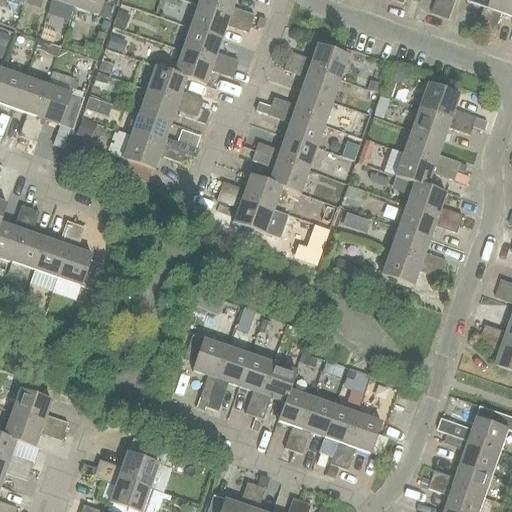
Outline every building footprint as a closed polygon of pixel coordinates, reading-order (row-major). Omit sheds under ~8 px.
[(73,10),(76,0),(51,0),(51,2),(73,10)] [(97,18),(103,0),(76,0),(73,10),(97,18)] [(250,26),(253,17),(232,10),(234,0),(200,0),(198,8),(250,26)] [(436,0),(431,15),(449,21),(455,0),(436,0)] [(467,0),(467,2),(484,8),(476,30),(485,33),(496,0),(467,0)] [(511,0),(496,0),(485,33),(494,36),(502,14),(511,17),(511,0)] [(247,35),(250,26),(198,8),(190,30),(221,41),(226,27),(247,35)] [(118,14),(113,27),(121,30),(126,17),(118,14)] [(258,19),(255,29),(262,31),(265,21),(258,19)] [(0,29),(0,56),(6,57),(11,31),(0,29)] [(216,55),(221,41),(190,30),(182,53),(234,72),(237,63),(216,55)] [(111,38),(107,50),(119,54),(123,42),(111,38)] [(38,43),(36,50),(46,54),(49,48),(38,43)] [(340,82),(349,58),(316,47),(311,62),(289,54),(286,63),(340,82)] [(231,80),(234,72),(182,53),(174,75),(174,76),(186,80),(186,81),(204,88),(210,73),(231,80)] [(333,105),(340,82),(286,63),(283,72),(305,80),(300,93),(333,105)] [(174,76),(174,75),(155,68),(146,92),(200,112),(203,103),(181,95),(186,81),(186,80),(174,76)] [(0,107),(13,112),(24,80),(2,72),(0,76),(0,107)] [(97,75),(93,88),(107,93),(111,80),(97,75)] [(28,140),(46,88),(24,80),(13,112),(26,117),(19,137),(28,140)] [(369,82),(367,92),(378,95),(381,86),(369,82)] [(486,122),(474,118),(453,111),(458,96),(427,86),(419,109),(471,126),(483,130),(486,122)] [(83,101),(70,96),(46,88),(28,140),(37,144),(44,123),(72,132),(83,101)] [(203,126),(207,114),(200,112),(146,92),(138,114),(170,126),(174,116),(203,126)] [(325,127),(333,105),(300,93),(295,107),(274,99),(271,108),(325,127)] [(89,100),(85,111),(96,115),(100,103),(89,100)] [(258,104),(255,113),(268,117),(271,108),(258,104)] [(317,150),(325,127),(271,108),(268,117),(289,125),(284,138),(317,150)] [(375,109),(373,117),(383,120),(385,112),(375,109)] [(468,136),(471,126),(419,109),(411,131),(442,142),(447,128),(468,136)] [(165,141),(170,126),(138,114),(130,137),(184,157),(187,148),(165,141)] [(83,122),(77,136),(88,140),(93,126),(83,122)] [(437,156),(442,142),(411,131),(403,154),(456,172),(458,164),(459,163),(437,156)] [(181,165),(184,157),(130,137),(122,161),(111,164),(109,169),(147,183),(151,171),(154,172),(160,158),(181,165)] [(309,172),(317,150),(284,138),(279,152),(258,144),(255,153),(309,172)] [(358,166),(367,169),(374,146),(366,143),(358,166)] [(187,148),(184,157),(195,161),(198,152),(187,148)] [(391,150),(383,172),(396,176),(403,154),(391,150)] [(302,194),(309,172),(255,153),(252,162),(273,170),(268,183),(281,187),(302,194)] [(452,181),(456,172),(403,154),(396,176),(413,182),(414,182),(426,187),(431,174),(452,181)] [(458,164),(456,172),(463,175),(466,167),(458,164)] [(456,172),(452,181),(465,185),(468,176),(463,175),(456,172)] [(268,183),(250,177),(245,191),(223,183),(220,192),(273,210),(281,187),(268,183)] [(445,193),(426,187),(414,182),(413,182),(414,182),(406,205),(459,223),(463,214),(440,207),(445,193)] [(265,234),(273,210),(220,192),(217,201),(238,208),(233,223),(235,223),(232,233),(262,243),(265,234)] [(456,233),(459,223),(406,205),(398,227),(429,238),(434,225),(456,233)] [(0,259),(12,264),(31,211),(23,208),(15,230),(1,225),(0,224),(0,259)] [(35,272),(46,241),(32,236),(39,214),(31,211),(12,264),(35,272)] [(345,215),(341,227),(355,231),(359,219),(345,215)] [(57,280),(76,227),(67,224),(59,245),(46,241),(35,272),(57,280)] [(93,292),(102,267),(90,263),(92,257),(77,252),(84,230),(76,227),(57,280),(93,292)] [(424,252),(429,238),(398,227),(390,250),(444,269),(447,260),(424,252)] [(441,278),(444,269),(390,250),(382,274),(413,285),(418,270),(441,278)] [(338,261),(334,273),(343,276),(347,264),(338,261)] [(511,282),(500,279),(494,297),(511,302),(511,282)] [(242,313),(239,322),(251,326),(254,317),(242,313)] [(482,333),(511,343),(511,315),(506,332),(484,325),(482,333)] [(262,322),(258,334),(267,336),(271,325),(262,322)] [(511,370),(511,343),(482,333),(478,343),(500,350),(495,365),(511,370)] [(210,401),(228,347),(193,335),(185,360),(196,364),(194,371),(208,376),(201,398),(210,401)] [(240,387),(251,355),(228,347),(210,401),(207,408),(219,412),(228,383),(240,387)] [(255,417),(274,363),(251,355),(240,387),(254,392),(246,414),(255,417)] [(302,356),(299,364),(302,365),(302,367),(315,371),(318,361),(302,356)] [(290,389),(297,370),(274,363),(255,417),(264,420),(271,398),(284,402),(285,403),(290,389)] [(326,364),(322,374),(340,380),(343,370),(326,364)] [(360,389),(366,391),(369,382),(363,380),(360,389)] [(312,397),(290,389),(285,403),(284,402),(278,422),(292,427),(285,448),(294,451),(312,397)] [(66,433),(69,424),(47,417),(52,403),(20,392),(12,415),(66,433)] [(324,437),(335,404),(312,397),(294,451),(303,454),(310,433),(324,437)] [(201,398),(198,407),(206,410),(207,408),(210,401),(201,398)] [(339,466),(357,412),(335,404),(324,437),(338,442),(330,463),(339,466)] [(357,412),(339,466),(348,469),(355,448),(370,453),(381,420),(357,412)] [(511,431),(511,419),(497,414),(494,424),(476,418),(471,433),(450,426),(447,434),(500,453),(508,430),(511,431)] [(63,443),(66,433),(12,415),(5,437),(4,438),(17,443),(16,444),(35,450),(41,435),(63,443)] [(492,476),(500,453),(447,434),(444,444),(464,451),(460,464),(492,476)] [(4,438),(5,437),(0,435),(0,462),(31,474),(34,465),(12,457),(16,444),(17,443),(4,438)] [(98,470),(151,489),(159,465),(164,451),(132,440),(127,454),(121,469),(101,461),(98,470)] [(168,452),(163,466),(180,472),(185,458),(168,452)] [(27,483),(31,474),(0,462),(0,489),(5,476),(27,483)] [(484,499),(492,476),(460,464),(455,478),(434,471),(431,479),(484,499)] [(330,468),(327,477),(334,480),(337,471),(330,468)] [(134,511),(142,511),(151,489),(98,470),(94,479),(116,486),(110,504),(134,511)] [(260,478),(257,485),(265,488),(268,481),(260,478)] [(423,479),(420,489),(427,492),(428,489),(431,482),(423,479)] [(450,511),(479,511),(484,499),(431,479),(431,482),(428,489),(449,496),(445,510),(450,511)] [(247,511),(257,485),(248,482),(240,504),(226,500),(226,502),(222,511),(247,511)] [(262,511),(257,510),(265,488),(257,485),(247,511),(262,511)] [(0,504),(0,489),(0,511),(17,511),(18,511),(0,504)] [(213,498),(207,511),(222,511),(226,502),(213,498)] [(298,511),(302,501),(292,498),(287,511),(298,511)] [(307,511),(310,504),(302,501),(298,511),(307,511)]
